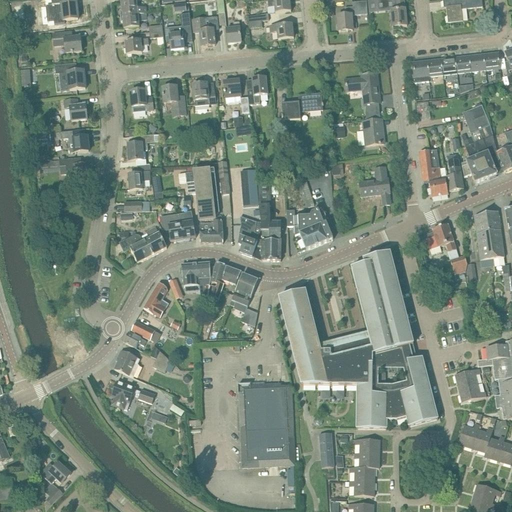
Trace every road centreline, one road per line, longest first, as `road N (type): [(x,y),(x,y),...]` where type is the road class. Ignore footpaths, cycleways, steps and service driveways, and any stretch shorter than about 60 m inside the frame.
road 1 (tertiary): [(116,331),(145,281),(167,261),(206,254),(291,274),(401,230)]
road 2 (residential): [(116,331),(87,305),(114,76)]
road 3 (residential): [(114,76),(313,56)]
road 4 (residential): [(414,224),(395,49)]
road 5 (unclassified): [(435,357),(401,230)]
